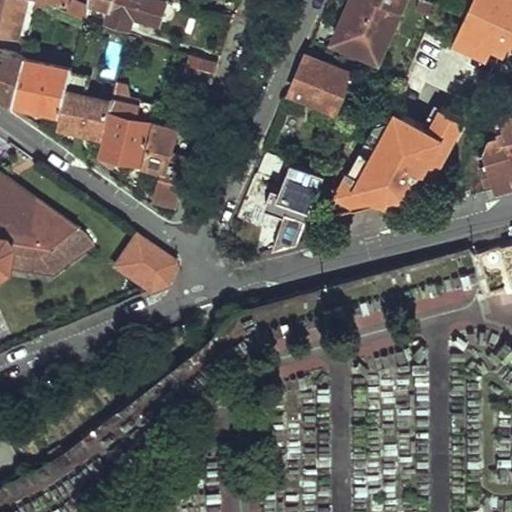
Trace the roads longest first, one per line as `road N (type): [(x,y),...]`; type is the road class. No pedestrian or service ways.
road 1 (residential): [(206,292),(511,209)]
road 2 (residential): [(194,246),(308,0)]
road 3 (residential): [(194,246),(0,120)]
road 4 (residential): [(0,377),(206,292)]
